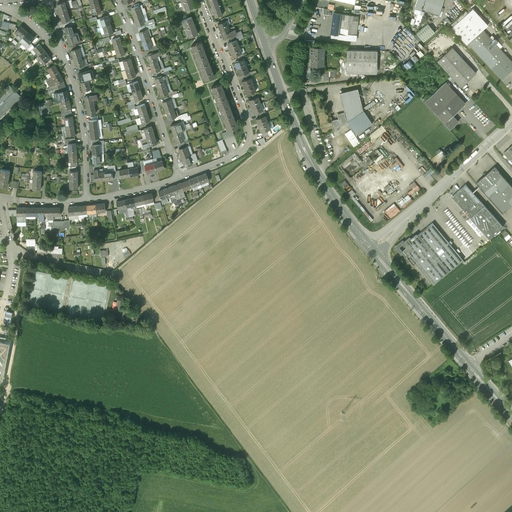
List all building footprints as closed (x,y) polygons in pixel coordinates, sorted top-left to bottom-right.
[(191,0),(181,0),(186,11),(194,7),(191,0)] [(216,0),(210,3),(211,7),(209,8),(211,13),(213,13),(215,17),(222,15),(216,0)] [(443,0),(417,0),(414,9),(415,9),(414,12),(417,13),(423,15),(424,12),(439,16),(443,0)] [(64,2),(57,4),(60,13),(67,11),(64,2)] [(99,3),(91,6),(93,14),(101,12),(99,3)] [(138,6),(131,9),(133,17),(141,15),(138,6)] [(488,25),(473,9),(451,28),(466,45),(468,44),(501,80),(511,70),(511,61),(511,62),(495,44),(497,42),(492,35),(489,38),(483,30),(488,25)] [(67,11),(60,13),(62,22),(70,19),(67,11)] [(500,21),(504,25),(511,18),(511,13),(510,11),(500,21)] [(334,13),(330,38),(337,39),(341,14),(334,13)] [(423,15),(417,13),(413,26),(417,28),(418,25),(421,26),(424,25),(426,16),(423,15)] [(358,16),(341,14),(337,39),(355,41),(358,16)] [(141,15),(133,17),(136,26),(144,23),(141,15)] [(107,16),(99,19),(102,27),(110,24),(107,16)] [(191,17),(182,20),(189,37),(198,34),(191,17)] [(222,22),(218,24),(220,31),(229,28),(226,21),(222,22)] [(145,26),(137,29),(139,32),(146,29),(146,30),(155,27),(153,23),(145,26)] [(110,24),(102,27),(105,35),(113,33),(110,24)] [(427,24),(416,34),(423,43),(434,33),(427,24)] [(71,25),(64,27),(67,36),(74,34),(71,25)] [(20,26),(15,32),(22,38),(27,32),(20,26)] [(235,29),(230,31),(229,28),(220,31),(223,38),(230,36),(236,34),(235,29)] [(146,29),(139,32),(141,40),(149,38),(146,30),(146,29)] [(236,34),(230,36),(231,39),(237,37),(243,34),(242,31),(237,33),(236,34)] [(22,38),(15,45),(18,47),(18,48),(21,45),(19,44),(21,43),(25,47),(26,47),(30,43),(34,38),(27,32),(22,38)] [(74,34),(67,36),(69,45),(75,43),(80,41),(77,33),(74,34)] [(120,37),(112,40),(114,48),(122,46),(120,37)] [(149,38),(141,40),(144,49),(145,49),(152,47),(152,46),(149,38)] [(232,42),(227,43),(230,50),(239,46),(238,43),(237,44),(235,41),(237,40),(232,42)] [(201,42),(192,46),(198,63),(207,59),(201,42)] [(39,44),(33,49),(38,56),(44,51),(39,44)] [(122,46),(114,48),(117,57),(125,54),(122,46)] [(239,46),(230,50),(232,57),(237,55),(242,53),(241,53),(240,53),(239,50),(240,50),(239,46)] [(322,47),(310,47),(309,57),(311,57),(311,65),(323,66),(323,54),(322,54),(322,47)] [(73,50),(71,50),(74,59),(81,57),(78,48),(73,50)] [(475,74),(451,48),(437,61),(460,87),(475,74)] [(377,51),(347,50),(346,70),(376,71),(377,51)] [(44,51),(38,56),(41,59),(38,61),(41,65),(46,61),(50,58),(44,51)] [(157,52),(147,55),(149,64),(157,61),(155,57),(161,55),(159,51),(157,52)] [(81,57),(74,59),(76,68),(84,66),(81,57)] [(130,59),(123,61),(125,69),(133,67),(130,59)] [(207,59),(198,63),(205,80),(214,76),(207,59)] [(239,60),(235,62),(237,69),(246,65),(245,62),(244,62),(243,59),(244,59),(239,60)] [(157,61),(149,64),(152,72),(160,70),(157,61)] [(49,67),(47,68),(50,72),(47,74),(49,78),(59,72),(54,64),(49,67)] [(246,65),(237,69),(240,75),(244,74),(249,72),(247,72),(246,69),(247,69),(246,65)] [(133,67),(125,69),(128,78),(136,75),(133,67)] [(49,78),(46,79),(50,86),(57,83),(63,80),(59,72),(49,78)] [(85,72),(78,74),(80,82),(88,80),(85,72)] [(162,76),(155,79),(157,87),(165,85),(162,76)] [(246,79),(242,81),(244,88),(254,84),(252,81),(251,81),(250,78),(251,78),(246,79)] [(63,80),(57,83),(57,85),(51,87),(52,90),(65,85),(63,80)] [(88,80),(80,82),(83,91),(85,91),(90,89),(88,80)] [(137,81),(129,84),(132,92),(140,89),(137,81)] [(221,83),(211,87),(215,97),(224,93),(221,83)] [(254,84),(244,88),(247,94),(256,91),(256,90),(255,91),(254,88),(255,87),(254,84)] [(8,91),(0,98),(0,120),(1,119),(0,118),(0,117),(21,96),(9,85),(6,89),(8,91)] [(165,85),(157,87),(160,96),(168,93),(165,85)] [(441,85),(425,100),(422,98),(425,96),(423,93),(419,97),(443,124),(452,115),(461,107),(441,85)] [(140,89),(132,92),(135,100),(143,98),(140,89)] [(357,89),(340,93),(344,113),(337,114),(338,119),(331,121),(333,130),(346,121),(363,111),(357,89)] [(59,91),(59,92),(60,96),(55,97),(56,102),(61,100),(68,99),(67,90),(59,91)] [(231,110),(224,93),(215,97),(222,114),(231,110)] [(90,96),(84,97),(86,106),(94,104),(93,101),(97,100),(96,95),(90,96)] [(253,98),(249,100),(252,106),(261,103),(259,100),(258,100),(257,97),(258,97),(258,96),(253,98)] [(68,99),(61,100),(63,109),(70,108),(68,99)] [(170,99),(162,102),(165,111),(173,108),(170,99)] [(261,103),(252,106),(254,113),(259,111),(263,110),(263,109),(262,110),(261,107),(262,106),(261,103)] [(94,104),(86,106),(88,115),(95,113),(94,104)] [(144,104),(136,106),(139,115),(147,112),(144,104)] [(173,108),(165,111),(168,119),(176,117),(173,108)] [(231,110),(222,114),(228,131),(232,130),(237,128),(231,110)] [(363,111),(346,121),(355,135),(372,124),(363,110),(363,111)] [(147,112),(139,115),(142,123),(150,121),(147,112)] [(261,117),(256,119),(258,123),(257,123),(258,126),(268,122),(267,119),(265,119),(264,116),(266,116),(265,115),(261,117)] [(452,115),(443,124),(449,130),(458,122),(452,115)] [(72,116),(64,117),(64,118),(66,126),(73,125),(72,116)] [(91,120),(89,121),(90,130),(98,129),(97,120),(96,120),(91,120)] [(268,122),(258,126),(259,129),(260,129),(261,132),(262,132),(267,130),(274,127),(272,120),(268,122)] [(183,121),(170,125),(173,134),(181,132),(186,130),(183,121)] [(373,141),(387,129),(383,124),(369,136),(373,141)] [(73,125),(66,126),(67,135),(75,134),(73,125)] [(151,127),(144,129),(146,137),(154,135),(151,127)] [(98,129),(90,130),(91,139),(99,138),(98,129)] [(228,131),(221,134),(223,138),(234,135),(232,130),(228,131)] [(181,132),(173,134),(176,143),(184,140),(181,132)] [(146,137),(140,139),(143,149),(149,147),(149,146),(157,144),(154,135),(146,137)] [(222,139),(217,141),(221,152),(226,149),(222,139)] [(363,161),(358,155),(371,145),(369,142),(368,144),(367,143),(341,163),(344,168),(356,159),(363,168),(373,160),(369,155),(363,161)] [(76,143),(68,144),(69,147),(68,147),(68,149),(64,149),(64,153),(69,152),(77,152),(76,143)] [(99,144),(92,145),(92,154),(100,153),(99,144)] [(186,146),(178,149),(181,157),(189,155),(186,146)] [(158,150),(153,151),(154,156),(153,156),(154,159),(161,157),(158,150)] [(378,151),(380,155),(375,159),(377,162),(385,156),(380,150),(378,151)] [(77,152),(69,152),(69,162),(71,162),(77,161),(77,152)] [(100,153),(92,154),(93,163),(101,163),(100,153)] [(189,155),(181,157),(184,166),(186,165),(191,163),(189,155)] [(392,164),(396,170),(404,165),(400,159),(392,164)] [(133,168),(132,161),(129,162),(127,162),(128,169),(130,176),(138,175),(137,167),(133,168)] [(162,161),(153,163),(155,171),(164,169),(162,161)] [(153,163),(145,165),(147,173),(155,171),(153,163)] [(423,166),(419,169),(426,178),(436,171),(432,167),(427,171),(423,166)] [(511,204),(511,186),(495,167),(487,173),(494,181),(483,191),(502,214),(511,204)] [(350,177),(358,186),(363,182),(361,179),(366,175),(361,168),(350,177)] [(10,171),(1,169),(0,174),(0,184),(7,186),(10,171)] [(103,172),(97,172),(97,170),(97,169),(93,170),(94,175),(95,181),(104,180),(103,172)] [(128,169),(119,170),(121,178),(130,176),(128,169)] [(41,171),(33,171),(32,179),(41,180),(41,171)] [(77,171),(69,171),(69,180),(77,179),(77,171)] [(112,171),(103,172),(104,180),(112,179),(112,171)] [(206,173),(197,176),(200,184),(209,180),(206,173)] [(487,173),(476,183),(483,191),(494,181),(487,173)] [(197,176),(189,180),(192,187),(200,184),(197,176)] [(41,180),(32,179),(32,188),(40,189),(41,180)] [(77,179),(69,180),(69,186),(68,186),(68,189),(77,189),(77,179)] [(341,183),(346,188),(350,184),(345,179),(341,183)] [(189,180),(180,183),(183,190),(192,187),(189,180)] [(410,194),(415,190),(416,192),(421,189),(415,181),(410,185),(413,189),(409,192),(410,194)] [(180,183),(172,186),(176,197),(177,199),(185,196),(183,190),(180,183)] [(503,227),(465,184),(451,197),(464,211),(466,213),(468,215),(488,239),(503,227)] [(172,186),(163,190),(158,191),(161,199),(166,197),(169,196),(170,198),(172,197),(172,198),(176,197),(172,186)] [(152,193),(143,195),(145,203),(153,201),(152,193)] [(378,208),(385,200),(377,193),(375,196),(372,193),(367,199),(378,208)] [(408,194),(399,202),(404,207),(413,199),(408,194)] [(143,195),(134,197),(136,205),(145,203),(143,195)] [(134,197),(125,199),(127,207),(130,206),(131,209),(132,208),(132,210),(137,209),(136,205),(134,197)] [(166,197),(161,199),(162,204),(165,203),(166,207),(170,206),(166,197)] [(125,199),(116,201),(118,209),(127,207),(125,199)] [(104,203),(95,204),(96,212),(105,211),(104,203)] [(95,204),(86,205),(87,213),(96,212),(95,204)] [(397,207),(394,204),(386,210),(388,213),(397,207)] [(86,205),(77,206),(78,214),(87,213),(86,205)] [(77,206),(68,207),(69,215),(78,214),(77,206)] [(44,221),(44,207),(35,207),(35,215),(38,215),(38,221),(44,221)] [(60,207),(44,207),(44,221),(48,220),(48,218),(53,218),(53,215),(60,215),(60,207)] [(432,223),(406,245),(409,248),(405,251),(432,285),(463,260),(432,223)] [(125,307),(123,307),(124,301),(117,300),(117,303),(119,303),(118,310),(123,311),(122,318),(127,318),(129,308),(129,306),(125,306),(125,307)] [(0,379),(3,378),(9,341),(0,339),(0,379)] [(449,380),(438,390),(443,396),(454,387),(453,386),(456,384),(452,379),(450,381),(449,380)]
